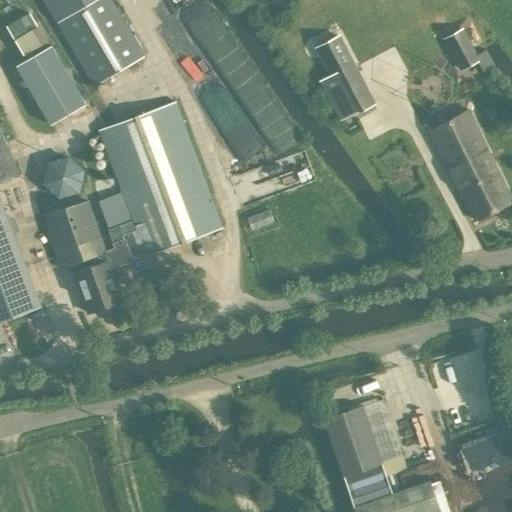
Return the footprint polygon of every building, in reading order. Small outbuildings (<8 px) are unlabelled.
[(112,0),(93,0),(58,21),(95,84),(144,55),(112,0)] [(462,29),(443,39),(460,71),(478,61),(483,71),(493,66),(494,65),(486,49),(485,50),(476,55),(462,29)] [(333,38),(315,48),(330,76),(319,81),(339,120),(349,115),(350,116),(359,111),(344,84),(361,75),(346,47),(339,35),(333,38)] [(67,206),(44,213),(61,268),(88,258),(91,266),(74,272),(87,311),(123,299),(112,267),(133,260),(133,258),(146,253),(146,255),(223,226),(175,101),(99,129),(115,172),(122,192),(100,200),(110,226),(130,218),(131,220),(108,229),(113,243),(114,248),(106,251),(88,200),(76,203),(67,206)] [(511,200),(511,197),(469,110),(430,129),(474,219),(511,200)] [(0,124),(0,123),(0,180),(19,173),(0,124)] [(47,162),(43,182),(59,197),(79,191),(83,170),(67,156),(47,162)] [(0,320),(40,306),(0,199),(0,320)] [(344,475),(382,462),(362,405),(324,418),(344,475)] [(382,462),(344,475),(353,506),(393,493),(382,462)] [(355,511),(441,511),(430,480),(393,493),(353,506),(355,511)]
